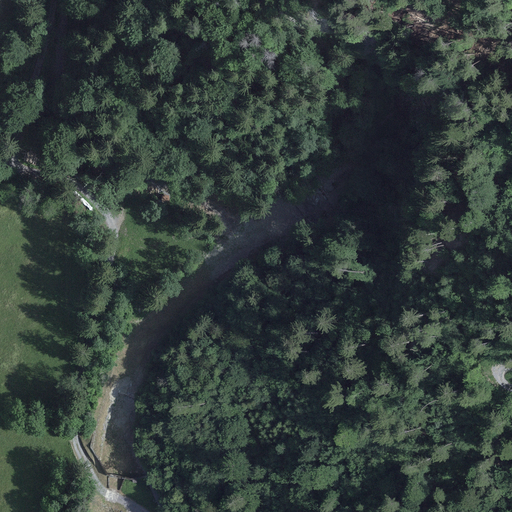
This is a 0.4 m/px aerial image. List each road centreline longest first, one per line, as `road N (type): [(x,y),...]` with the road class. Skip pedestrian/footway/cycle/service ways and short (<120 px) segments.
road 1 (track): [(48,33),(53,92),(72,139),(107,188),(116,235),(74,436),(105,495),(139,511)]
road 2 (track): [(0,166),(59,0)]
